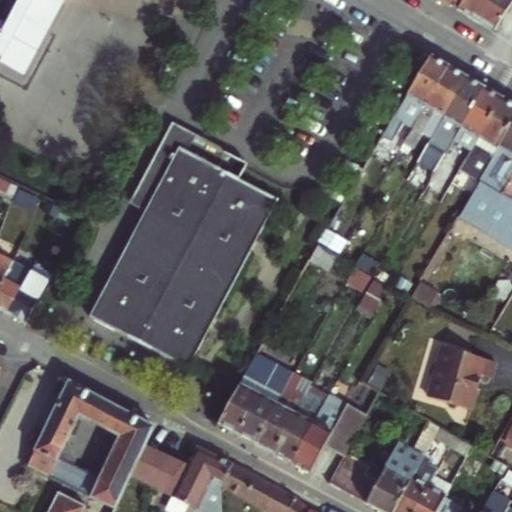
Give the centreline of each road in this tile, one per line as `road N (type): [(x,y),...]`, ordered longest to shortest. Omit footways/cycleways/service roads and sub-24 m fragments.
road 1 (residential): [(345,511),(26,343)]
road 2 (residential): [(511,81),(373,0)]
